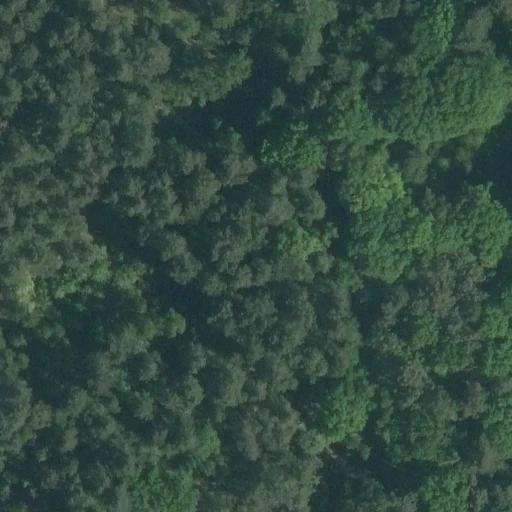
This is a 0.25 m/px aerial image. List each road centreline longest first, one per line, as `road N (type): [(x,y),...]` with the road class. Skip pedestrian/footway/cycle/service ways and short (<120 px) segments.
road 1 (track): [(396,511),(325,98)]
road 2 (track): [(134,0),(271,103),(325,98),(511,46)]
